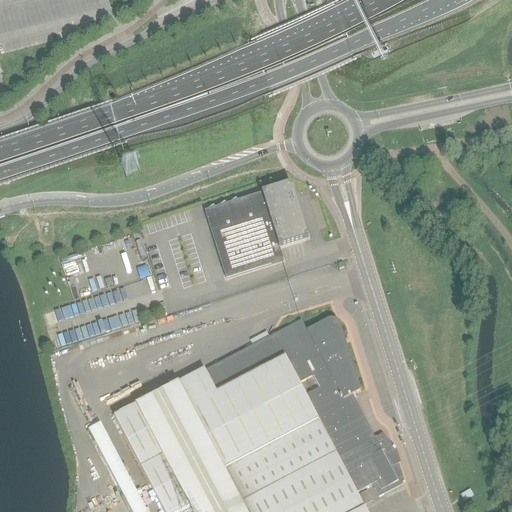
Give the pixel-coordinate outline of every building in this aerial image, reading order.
[(279,248),(306,240),(289,186),(205,212),(208,224),(222,268),(226,279),(271,265),(283,261),(279,248)] [(70,275),(94,267),(89,252),(65,260),(70,275)] [(307,332),(301,321),(205,372),(204,370),(174,386),(239,511),(365,511),(364,509),(365,509),(365,507),(364,508),(356,494),(372,485),(379,498),(405,484),(395,454),(393,455),(389,452),(389,448),(382,435),(375,439),(352,396),(361,392),(340,327),(339,325),(338,323),(337,322),(335,321),(333,321),(331,320),(329,321),(327,321),(307,332)] [(174,386),(114,418),(163,511),(181,511),(189,508),(199,503),(203,511),(217,511),(235,503),(174,386)] [(134,511),(150,511),(104,422),(92,429),(134,511)] [(460,496),(462,499),(464,502),(473,497),(470,490),(460,496)] [(359,496),(365,506),(373,502),(367,492),(359,496)] [(239,511),(235,503),(217,511),(239,511)]
